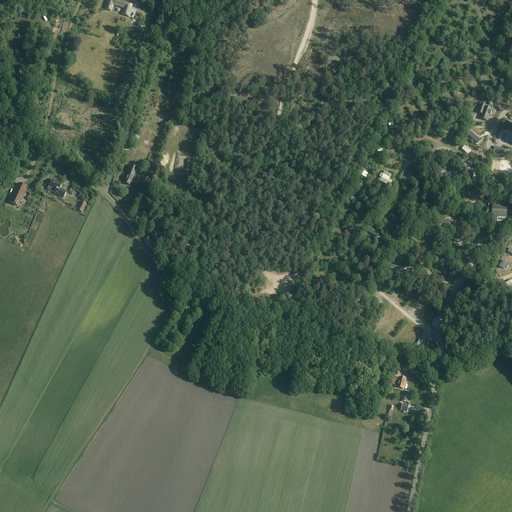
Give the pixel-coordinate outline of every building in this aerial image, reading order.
[(128,17),(132,5),(118,0),(107,0),(105,9),(111,12),(114,5),(124,9),(122,15),(128,17)] [(15,82),(23,83),(24,72),(23,72),(23,67),(16,66),(15,82)] [(483,115),(482,117),(481,119),(487,122),(492,109),(486,107),(486,106),(481,104),(478,113),(483,115)] [(495,147),(494,152),(500,154),(503,155),(504,150),(495,147)] [(129,171),(125,180),(126,180),(124,183),(130,185),(132,178),(133,178),(137,168),(130,166),(129,171)] [(381,178),(379,181),(386,184),(391,175),(384,171),(383,174),(381,173),(379,177),(381,178)] [(140,185),(149,189),(153,181),(144,177),(140,185)] [(66,192),(60,189),(62,185),(52,180),(49,186),(56,190),(54,194),(63,198),(66,192)] [(154,191),(160,194),(164,184),(157,181),(154,191)] [(11,197),(12,198),(10,202),(17,205),(20,201),(28,187),(19,182),(11,197)] [(85,215),(89,205),(84,203),(80,213),(85,215)] [(498,205),(493,204),(493,209),(492,222),(497,222),(497,217),(506,217),(507,208),(498,207),(498,205)] [(386,215),(391,224),(397,222),(392,212),(386,215)] [(420,228),(422,238),(428,237),(426,226),(420,228)] [(368,230),(378,237),(380,233),(370,227),(368,230)] [(150,249),(154,246),(152,243),(155,241),(157,244),(161,241),(156,233),(152,236),(154,239),(151,241),(149,237),(144,240),(147,246),(148,246),(150,249)] [(461,238),(449,235),(448,240),(460,243),(461,238)] [(354,258),(358,260),(363,248),(358,247),(354,258)] [(403,303),(407,297),(400,293),(397,300),(403,303)] [(403,389),(406,379),(399,377),(399,378),(397,378),(396,378),(394,386),(395,387),(397,387),(403,389)] [(400,410),(407,412),(409,404),(402,403),(400,410)]
